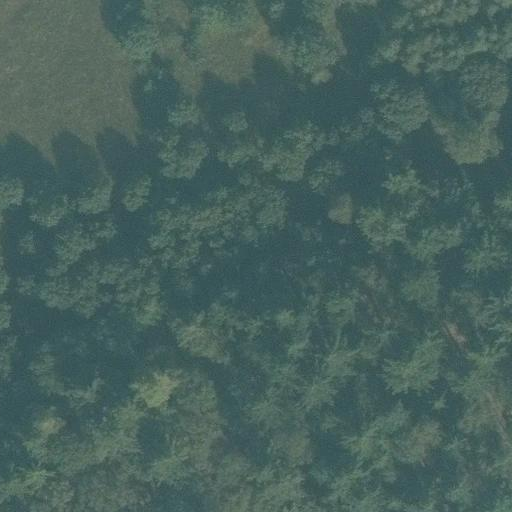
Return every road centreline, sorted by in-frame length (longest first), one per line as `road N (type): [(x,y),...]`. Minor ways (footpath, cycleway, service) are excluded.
road 1 (track): [(0,429),(407,105)]
road 2 (track): [(511,265),(407,105),(363,0)]
